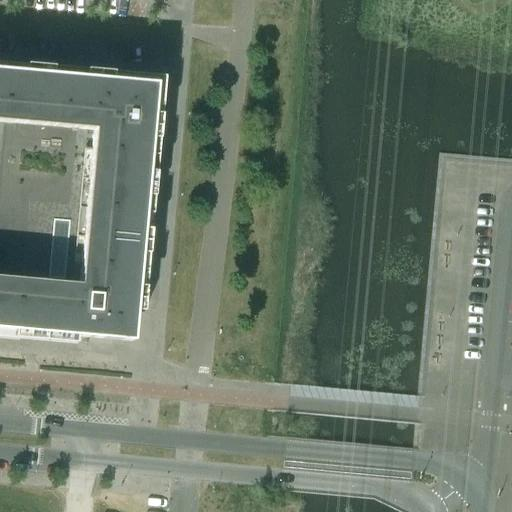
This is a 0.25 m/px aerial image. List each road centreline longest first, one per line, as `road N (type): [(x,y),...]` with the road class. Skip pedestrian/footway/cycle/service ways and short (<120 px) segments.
road 1 (tertiary): [(481,511),(474,483),(443,465),(85,431)]
road 2 (tertiary): [(83,461),(374,488),(423,511)]
road 3 (residential): [(0,20),(152,33)]
